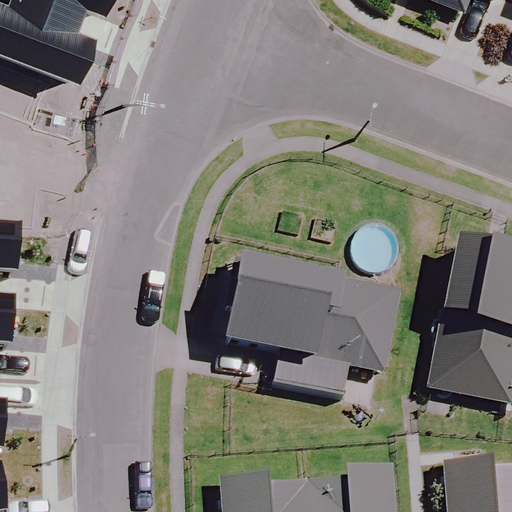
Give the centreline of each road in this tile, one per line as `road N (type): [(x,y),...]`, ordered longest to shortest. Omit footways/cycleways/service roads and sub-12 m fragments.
road 1 (residential): [(105,511),(113,317),(133,215),(204,21)]
road 2 (residential): [(204,21),(511,145)]
